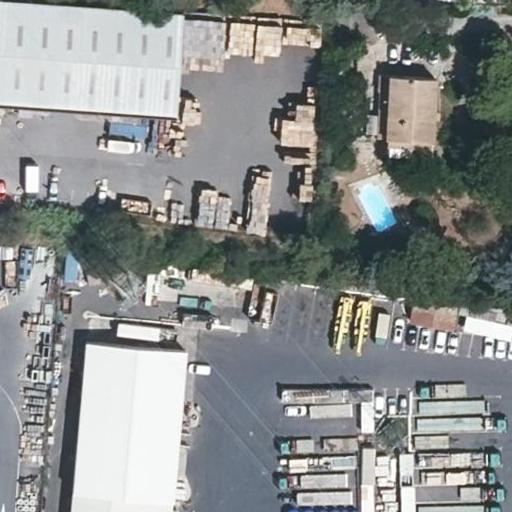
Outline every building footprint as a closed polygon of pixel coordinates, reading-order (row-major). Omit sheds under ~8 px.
[(183,17),(0,3),(0,106),(176,119),(183,17)] [(379,8),(339,4),(336,38),(376,42),(379,8)] [(387,138),(390,77),(380,76),(379,91),(381,91),(379,137),(387,138)] [(387,141),(431,143),(435,79),(390,77),(387,138),(387,141)] [(430,157),(431,143),(387,141),(386,155),(430,157)] [(348,160),(336,159),(334,174),(347,175),(348,160)] [(456,299),(415,292),(414,295),(410,321),(451,328),(456,299)] [(496,307),(461,300),(458,313),(494,320),(496,307)] [(71,511),(170,511),(185,361),(86,351),(71,511)]
